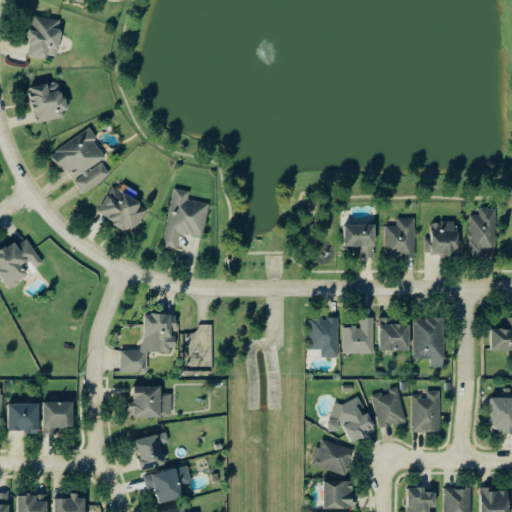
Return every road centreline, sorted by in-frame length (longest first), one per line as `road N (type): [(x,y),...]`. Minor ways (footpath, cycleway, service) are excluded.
road 1 (residential): [(0,141),(25,195),(68,239),(122,271),(192,289),(511,287)]
road 2 (residential): [(122,271),(95,339),(90,384),(97,464),(112,511)]
road 3 (residential): [(465,287),(461,460)]
road 4 (residential): [(511,460),(383,460)]
